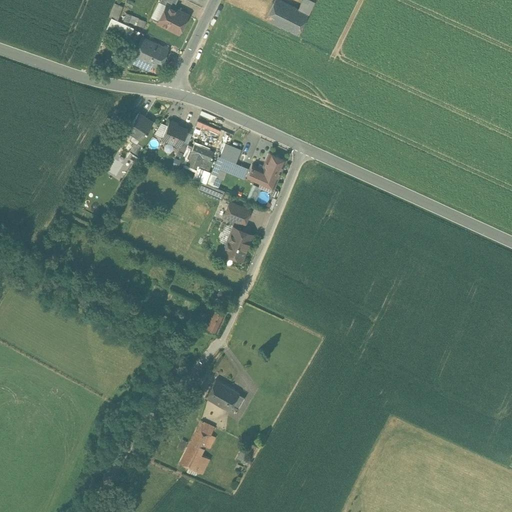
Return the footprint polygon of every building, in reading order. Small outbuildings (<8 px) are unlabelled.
[(298,8),(281,0),(274,0),(265,18),(298,34),(308,13),(298,8)] [(313,3),(308,0),(302,0),(298,8),(308,13),(313,3)] [(111,18),(116,20),(122,7),(115,4),(109,17),(111,18)] [(173,8),(166,4),(165,5),(157,21),(178,32),(187,15),(173,8)] [(146,22),(131,16),(129,22),(144,27),(146,22)] [(116,20),(111,18),(104,33),(125,43),(132,27),(116,20)] [(142,38),(133,56),(139,58),(147,40),(142,38)] [(167,49),(147,40),(139,58),(141,59),(139,65),(148,69),(150,63),(159,67),(167,49)] [(139,58),(133,56),(131,62),(139,65),(141,59),(139,58)] [(138,113),(128,129),(134,133),(133,135),(132,134),(129,139),(134,142),(136,143),(144,131),(145,131),(151,122),(138,113)] [(176,122),(171,120),(168,121),(161,138),(179,145),(180,146),(182,141),(187,129),(177,125),(176,122)] [(134,142),(129,139),(127,137),(118,152),(126,157),(133,147),(131,146),(134,142)] [(182,141),(180,146),(179,145),(176,154),(182,156),(187,143),(182,141)] [(126,157),(118,152),(105,173),(121,183),(144,148),(136,143),(134,142),(131,146),(133,147),(126,157)] [(194,144),(191,150),(187,149),(184,155),(179,168),(208,180),(211,174),(215,176),(216,176),(219,168),(220,164),(221,164),(210,160),(213,152),(194,144)] [(252,164),(247,176),(274,188),(286,160),(269,152),(262,168),(252,164)] [(247,168),(223,158),(221,164),(220,164),(219,168),(243,178),(247,168)] [(220,198),(224,190),(202,181),(199,189),(220,198)] [(249,196),(257,199),(262,186),(254,183),(249,196)] [(250,210),(229,202),(224,215),(244,224),(250,210)] [(222,239),(227,240),(233,225),(228,223),(222,239)] [(233,226),(223,249),(242,257),(252,233),(233,226)] [(224,312),(212,306),(203,325),(215,330),(224,312)] [(239,392),(215,377),(205,395),(228,409),(231,404),(238,393),(239,392)] [(244,397),(238,393),(231,404),(238,408),(244,397)] [(201,418),(179,461),(192,467),(200,452),(204,444),(210,432),(214,425),(201,418)] [(210,432),(204,444),(209,447),(215,435),(210,432)] [(242,447),(235,459),(242,462),(248,451),(242,447)] [(200,452),(192,467),(201,472),(209,457),(200,452)]
